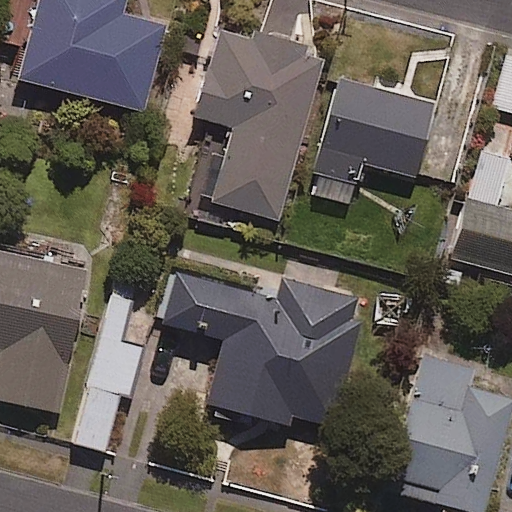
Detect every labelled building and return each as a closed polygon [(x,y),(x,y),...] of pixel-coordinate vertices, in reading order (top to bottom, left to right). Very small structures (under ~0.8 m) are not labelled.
[(23,0),(4,71),(126,106),(153,10),(117,0),(23,0)] [(275,213),(320,41),(254,24),(253,29),(211,18),(187,109),(220,117),(200,194),(275,213)] [(511,57),(505,55),(492,108),(511,113),(511,57)] [(447,96),(333,66),(308,164),(357,177),(362,159),(427,175),(447,96)] [(511,264),(511,204),(459,190),(443,245),(511,264)] [(87,273),(0,255),(0,402),(58,415),(87,273)] [(137,283),(115,278),(73,444),(107,452),(114,426),(124,429),(145,346),(123,341),(137,283)] [(292,418),(336,428),(360,322),(349,319),(354,299),(271,280),(267,299),(201,283),(195,310),(216,315),(210,339),(223,342),(208,409),(290,428),(292,418)] [(472,371),(419,357),(383,494),(452,511),(485,511),(511,413),(511,399),(468,387),(472,371)]
